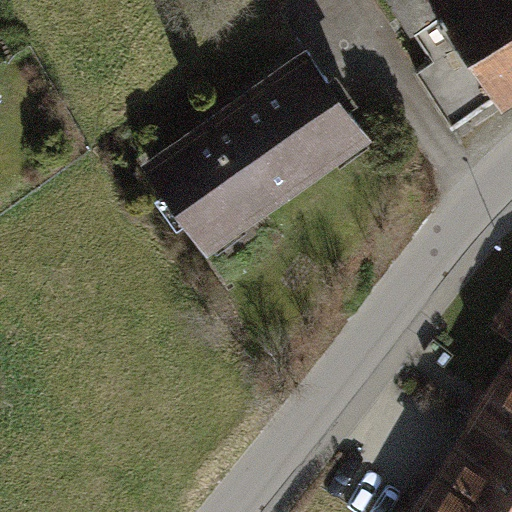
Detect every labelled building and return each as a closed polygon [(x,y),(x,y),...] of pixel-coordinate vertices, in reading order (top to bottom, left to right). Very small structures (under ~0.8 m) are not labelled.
[(387,0),(404,23),(434,0),(387,0)] [(440,0),(434,0),(404,23),(426,55),(410,66),(447,119),(493,86),(440,0)] [(511,0),(440,0),(493,86),(503,101),(511,94),(511,0)] [(303,32),(138,154),(203,242),(368,120),(303,32)] [(511,511),(511,265),(480,316),(509,333),(395,511),(511,511)]
